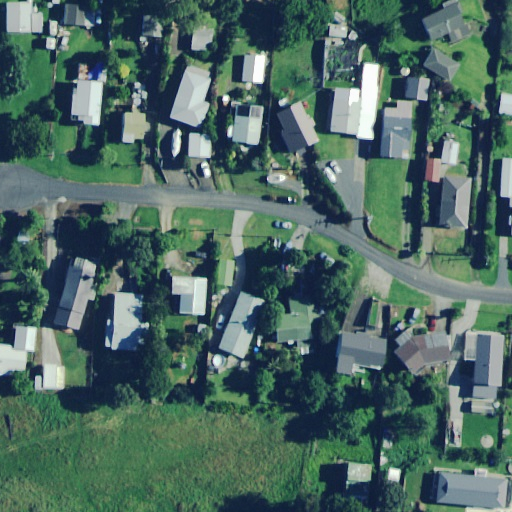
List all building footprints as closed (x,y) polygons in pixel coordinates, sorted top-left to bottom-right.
[(33,2),(6,1),(5,30),(40,32),(41,13),(32,12),(33,2)] [(468,34),(452,2),(419,19),(429,40),(446,32),(451,42),(468,34)] [(95,5),(64,3),(63,23),(94,25),(95,5)] [(56,18),(48,18),(46,34),(54,35),(56,18)] [(213,24),(193,22),(190,48),(209,51),(213,24)] [(456,63),(430,48),(420,66),(446,80),(456,63)] [(263,56),(243,54),(241,80),(261,82),(263,56)] [(213,74),(197,68),(195,74),(182,70),(166,117),(199,127),(207,102),(204,101),(213,74)] [(376,71),(362,70),(360,85),(374,87),(376,71)] [(96,124),(100,82),(71,80),(68,122),(96,124)] [(355,90),(332,87),(328,131),(354,133),(354,136),(371,138),(375,96),(355,94),(355,90)] [(511,94),(500,93),(498,112),(511,113),(511,94)] [(273,99),(279,110),(273,113),(281,129),(277,131),(288,153),(316,139),(297,101),(288,106),(282,94),(273,99)] [(261,107),(234,104),(231,124),(226,123),(224,140),(257,143),(261,107)] [(396,116),(397,108),(388,108),(387,115),(382,115),(378,155),(406,158),(410,118),(396,116)] [(143,112),(123,110),(120,141),(131,142),(131,137),(141,138),(143,112)] [(210,134),(187,133),(186,155),(209,156),(210,134)] [(456,141),(440,140),(439,162),(455,163),(456,141)] [(438,159),(425,158),(423,179),(436,181),(438,159)] [(511,158),(501,158),(499,196),(507,196),(506,206),(510,206),(508,234),(511,234),(511,158)] [(469,178),(442,175),(437,225),(465,227),(469,178)] [(97,263),(70,256),(52,322),(77,329),(85,298),(87,299),(97,263)] [(231,258),(214,258),(214,292),(223,292),(223,284),(231,284),(231,258)] [(202,314),(204,278),(169,276),(168,293),(178,293),(178,299),(172,299),(172,312),(202,314)] [(264,301),(239,291),(216,347),(240,357),(264,301)] [(141,295),(112,293),(110,320),(104,319),(102,348),(145,350),(146,322),(139,321),(141,295)] [(311,294),(288,293),(287,315),(274,314),(273,340),(298,342),(298,352),(316,353),(318,312),(310,312),(311,294)] [(33,327),(13,326),(11,345),(0,344),(0,374),(8,375),(8,372),(21,373),(23,349),(31,350),(33,327)] [(383,339),(339,330),(331,371),(346,374),(349,362),(378,368),(383,339)] [(391,350),(408,375),(424,363),(446,361),(443,333),(411,336),(391,350)] [(62,365),(42,366),(43,376),(34,376),(34,388),(62,387),(62,365)] [(404,426),(384,423),(380,445),(389,447),(392,433),(403,435),(404,426)] [(367,464),(346,462),(344,479),(366,481),(367,464)] [(399,468),(386,467),(384,483),(397,485),(399,468)] [(367,485),(344,484),(343,503),(366,504),(367,485)]
